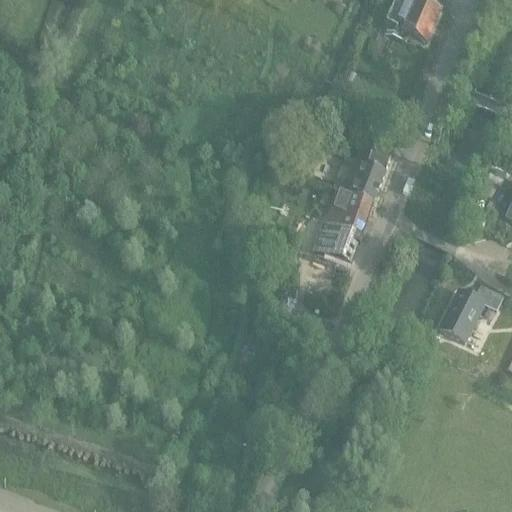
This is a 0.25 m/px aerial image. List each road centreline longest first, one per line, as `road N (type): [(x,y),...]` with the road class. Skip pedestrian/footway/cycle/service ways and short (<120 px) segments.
road 1 (residential): [(259,511),(474,11)]
road 2 (track): [(96,0),(50,88),(0,62)]
